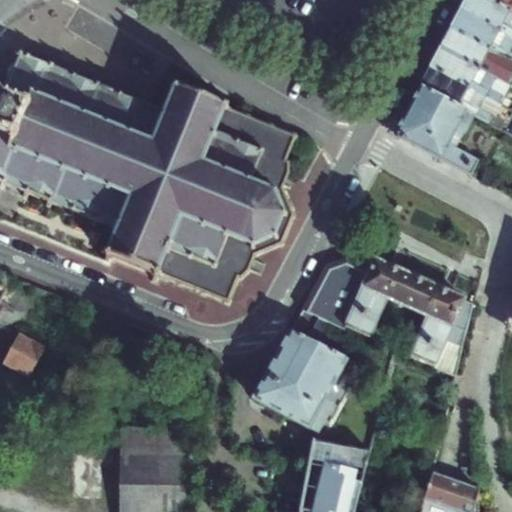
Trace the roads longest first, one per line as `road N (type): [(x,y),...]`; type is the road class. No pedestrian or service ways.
road 1 (residential): [(357,147),(279,292),(242,330),(196,331),(0,251)]
road 2 (residential): [(94,0),(357,147)]
road 3 (residential): [(511,251),(487,385),(504,511)]
road 4 (residential): [(357,147),(511,221)]
road 5 (residential): [(436,0),(357,147)]
